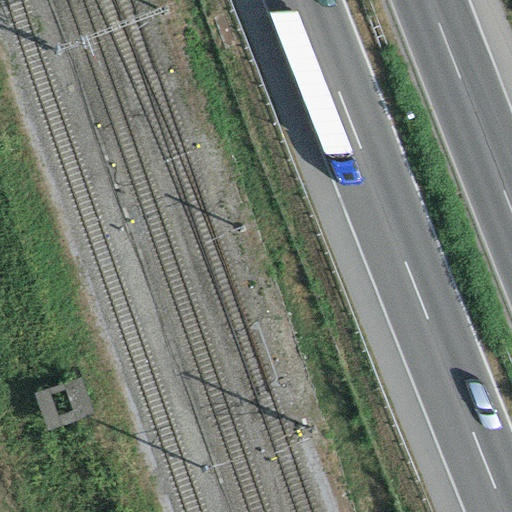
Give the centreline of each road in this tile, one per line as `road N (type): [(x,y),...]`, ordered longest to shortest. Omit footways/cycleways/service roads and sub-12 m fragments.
road 1 (motorway): [(301,0),(499,511)]
road 2 (motorway): [(511,216),(426,0)]
